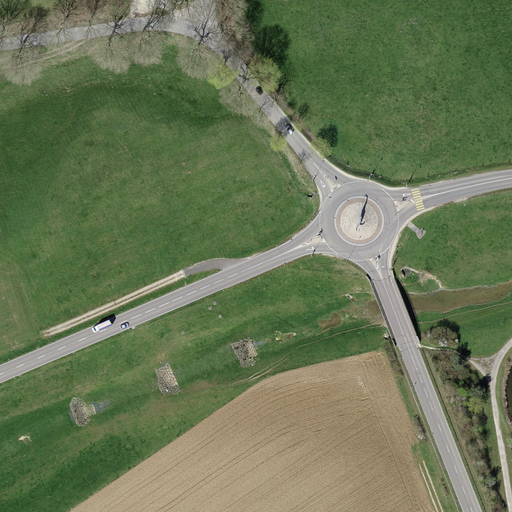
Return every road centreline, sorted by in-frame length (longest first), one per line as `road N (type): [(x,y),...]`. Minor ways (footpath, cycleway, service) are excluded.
road 1 (secondary): [(330,234),(0,374)]
road 2 (secondary): [(472,511),(371,251)]
road 3 (tertiary): [(195,30),(237,64),(340,196)]
road 4 (track): [(45,333),(202,266),(225,262),(237,272)]
road 5 (tertiary): [(0,45),(123,25),(169,22),(195,30)]
road 6 (secondary): [(511,179),(388,208)]
